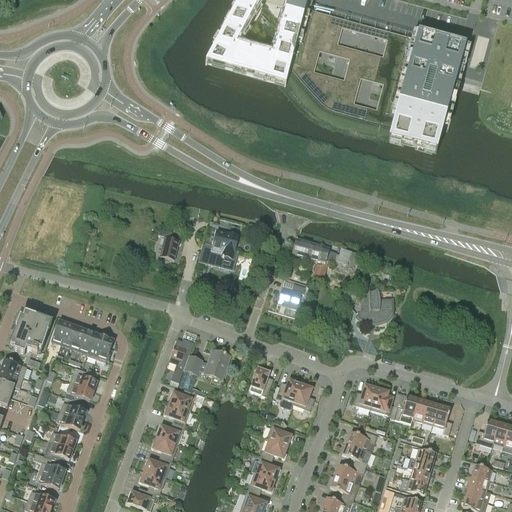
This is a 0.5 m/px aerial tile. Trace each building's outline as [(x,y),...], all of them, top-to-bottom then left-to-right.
[(218,43),(205,66),(206,66),(208,63),(284,84),(283,87),(285,87),(288,76),(288,75),(289,71),(307,6),(308,0),(242,0),(242,2),(241,1),(241,2),(242,2),(241,3),(240,3),(240,4),(241,4),(239,7),(239,6),(238,7),(239,7),(237,10),(236,10),(237,10),(236,12),(235,12),(236,12),(233,16),(233,17),(232,18),(231,19),(232,19),(230,23),(229,23),(228,26),(227,26),(227,27),(226,29),(225,29),(225,30),(225,31),(224,31),(224,32),(222,36),(222,35),(221,36),(222,36),(219,40),(219,41),(218,42),(218,43)] [(389,139),(387,143),(412,150),(412,148),(423,151),(423,153),(435,156),(440,135),(455,82),(456,80),(465,48),(418,34),(391,131),(389,139)] [(203,248),(201,257),(205,258),(203,264),(220,269),(223,258),(234,261),(236,254),(234,253),(237,241),(238,238),(216,233),(212,250),(203,248)] [(173,263),(178,243),(163,240),(159,259),(173,263)] [(291,256),(291,257),(292,258),(300,260),(317,264),(322,249),(314,246),(301,242),(296,241),(293,250),(291,256)] [(317,264),(313,280),(322,282),(327,264),(333,266),(334,264),(346,267),(347,263),(363,268),(366,257),(340,250),(338,257),(336,256),(328,253),(329,251),(322,249),(317,264)] [(191,290),(191,291),(191,292),(191,294),(191,295),(190,296),(191,299),(190,299),(191,299),(192,300),(193,300),(194,300),(195,300),(193,300),(194,301),(195,301),(196,302),(197,302),(198,301),(199,301),(199,300),(198,300),(199,300),(199,297),(200,298),(200,297),(200,296),(200,295),(201,295),(201,294),(201,293),(202,292),(202,291),(202,290),(203,289),(203,288),(204,288),(204,286),(203,286),(203,285),(202,285),(201,284),(200,284),(198,284),(197,283),(195,283),(194,283),(193,283),(193,284),(193,285),(192,287),(192,289),(191,289),(191,290)] [(281,290),(276,306),(295,312),(296,309),(299,308),(297,306),(300,296),(302,297),(305,291),(292,287),(290,293),(281,290)] [(355,318),(359,321),(360,322),(361,323),(363,323),(365,324),(367,324),(370,325),(371,325),(372,324),(372,321),(377,321),(375,326),(376,326),(376,324),(378,324),(380,324),(382,324),(385,323),(387,322),(388,320),(390,318),(391,315),(391,313),(391,303),(377,303),(376,294),(368,293),(365,292),(358,312),(360,312),(355,318)] [(24,315),(22,320),(19,319),(15,332),(16,333),(15,336),(14,336),(9,348),(25,354),(26,352),(31,353),(31,354),(36,356),(38,352),(41,353),(51,325),(39,320),(38,321),(35,320),(35,319),(24,315)] [(51,343),(60,346),(67,327),(58,323),(51,343)] [(60,346),(69,349),(76,330),(67,327),(60,346)] [(69,349),(78,353),(85,333),(76,330),(69,349)] [(78,353),(87,356),(94,336),(85,333),(78,353)] [(86,359),(96,362),(104,340),(94,336),(87,356),(86,359)] [(104,340),(96,362),(105,366),(106,363),(108,363),(111,354),(109,353),(113,343),(104,340)] [(178,386),(183,373),(188,359),(193,346),(182,341),(181,344),(176,342),(168,364),(175,367),(174,370),(175,370),(170,383),(178,386)] [(184,373),(179,389),(190,393),(196,377),(198,373),(204,375),(203,376),(222,383),(230,359),(211,352),(206,366),(201,364),(201,363),(188,359),(183,373),(184,373)] [(4,362),(0,373),(22,381),(26,370),(4,362)] [(264,372),(263,373),(257,370),(248,393),(266,400),(272,382),(267,380),(269,374),(264,372)] [(0,373),(0,384),(14,389),(19,391),(22,381),(0,373)] [(73,376),(69,385),(93,394),(96,384),(73,376)] [(274,401),(280,403),(278,406),(280,409),(288,413),(290,411),(292,408),(300,386),(292,384),(292,382),(288,381),(286,387),(280,385),(278,391),(277,394),(274,401)] [(14,389),(0,384),(0,407),(7,410),(14,389)] [(93,394),(69,385),(66,395),(89,403),(93,394)] [(300,386),(292,408),(309,414),(314,402),(308,400),(312,389),(306,388),(306,389),(300,386)] [(351,407),(369,413),(376,391),(369,389),(369,388),(364,386),(361,396),(355,395),(351,407)] [(387,418),(392,400),(386,398),(388,393),(383,392),(382,393),(376,391),(369,413),(387,418)] [(171,400),(168,406),(190,414),(196,397),(184,392),(182,398),(171,394),(169,399),(171,400)] [(410,427),(411,422),(417,402),(406,398),(402,411),(392,408),(389,421),(410,427)] [(411,422),(422,425),(428,405),(417,402),(411,422)] [(62,405),(59,415),(82,423),(86,414),(62,405)] [(422,425),(432,428),(438,408),(428,405),(422,425)] [(173,421),(171,426),(183,431),(190,414),(168,406),(166,412),(165,412),(163,417),(173,421)] [(438,408),(432,428),(443,431),(441,436),(447,438),(451,426),(446,424),(449,411),(438,408)] [(82,423),(59,415),(55,424),(79,433),(82,423)] [(492,446),(498,425),(487,422),(483,435),(477,433),(474,446),(491,451),(492,446)] [(265,442),(268,443),(287,450),(289,443),(290,443),(292,438),(282,434),(284,429),(272,424),(265,442)] [(492,446),(503,449),(508,429),(498,425),(492,446)] [(158,433),(156,440),(177,447),(183,431),(171,426),(169,431),(159,427),(157,433),(158,433)] [(377,429),(375,435),(384,437),(385,431),(377,429)] [(503,449),(511,451),(511,429),(508,429),(503,449)] [(350,435),(346,446),(370,455),(377,438),(364,434),(362,440),(350,435)] [(48,445),(52,446),(72,453),(75,443),(52,435),(48,445)] [(171,464),(177,447),(156,440),(153,446),(152,446),(150,451),(160,455),(159,460),(171,464)] [(261,453),(259,458),(271,463),(273,458),(283,462),(285,456),(284,456),(287,450),(268,443),(264,454),(261,453)] [(72,453),(52,446),(49,455),(68,462),(72,453)] [(354,462),(352,467),(364,471),(370,455),(346,446),(342,457),(354,462)] [(418,451),(414,462),(432,467),(435,456),(418,451)] [(41,465),(38,474),(61,483),(65,473),(49,467),(51,462),(35,456),(33,463),(41,465)] [(269,468),(271,463),(259,458),(257,464),(260,465),(256,476),(274,483),(277,477),(278,477),(280,472),(269,468)] [(165,481),(171,464),(159,460),(157,465),(147,461),(145,466),(146,467),(143,473),(165,481)] [(429,477),(432,467),(414,462),(411,472),(429,477)] [(338,468),(334,479),(353,486),(357,475),(362,477),(364,471),(352,467),(350,472),(338,468)] [(474,467),(471,478),(487,483),(491,472),(474,467)] [(426,487),(429,477),(411,472),(408,482),(426,487)] [(159,498),(165,481),(143,473),(141,480),(140,479),(138,485),(148,488),(146,493),(156,497),(159,498)] [(61,483),(38,474),(34,483),(58,492),(61,483)] [(272,490),(274,483),(256,476),(253,475),(247,492),(259,497),(261,492),(271,495),(273,490),(272,490)] [(471,478),(468,489),(484,494),(487,483),(471,478)] [(342,495),(340,500),(352,504),(358,488),(353,486),(334,479),(330,490),(342,495)] [(422,498),(426,487),(408,482),(405,493),(422,498)] [(468,489),(465,499),(487,506),(490,495),(484,494),(468,489)] [(142,511),(150,511),(156,497),(146,493),(138,490),(136,496),(130,493),(128,499),(129,499),(126,506),(142,511)] [(257,502),(259,497),(247,492),(240,509),(248,511),(263,511),(264,510),(265,511),(267,506),(257,502)] [(31,494),(27,503),(51,511),(54,502),(31,494)] [(375,494),(371,505),(377,506),(380,495),(375,494)] [(403,499),(400,510),(406,511),(418,511),(421,505),(403,499)] [(468,511),(485,511),(487,506),(465,499),(461,510),(468,511)] [(326,500),(322,511),(323,511),(349,511),(352,504),(340,500),(338,505),(326,500)] [(50,511),(51,511),(27,503),(24,511),(50,511)]
